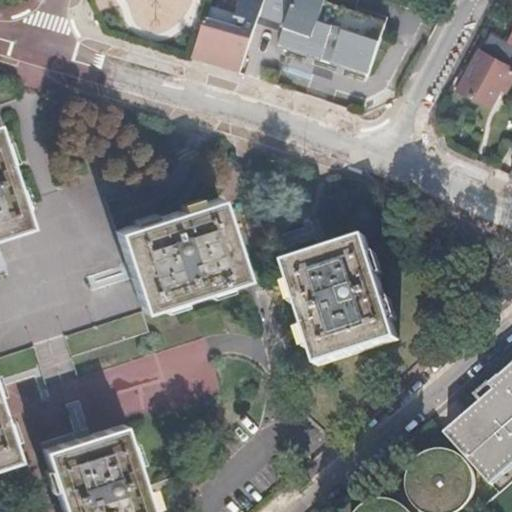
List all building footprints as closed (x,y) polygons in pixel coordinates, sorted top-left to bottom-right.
[(257,0),(252,17),(278,26),(269,50),(310,64),(308,69),(327,75),(329,70),(362,82),(380,31),(319,9),(322,0),(257,0)] [(252,17),(208,4),(204,14),(249,28),(252,17)] [(249,28),(204,14),(192,53),(238,65),(249,28)] [(505,35),(491,27),(479,48),(511,66),(511,39),(509,38),(505,35)] [(494,105),(511,72),(511,66),(479,48),(467,71),(463,68),(455,83),(494,105)] [(0,234),(26,227),(0,143),(0,234)] [(217,200),(114,231),(138,307),(240,276),(217,200)] [(398,339),(366,237),(285,262),(319,365),(398,339)] [(484,402),(449,434),(485,476),(511,452),(511,363),(491,382),(498,391),(484,402)] [(477,394),(484,402),(498,391),(491,382),(477,394)] [(146,511),(116,419),(38,443),(60,511),(146,511)] [(0,423),(0,459),(11,457),(0,423)] [(511,456),(487,479),(492,485),(511,467),(511,456)] [(345,509),(346,511),(410,511),(405,493),(345,509)]
